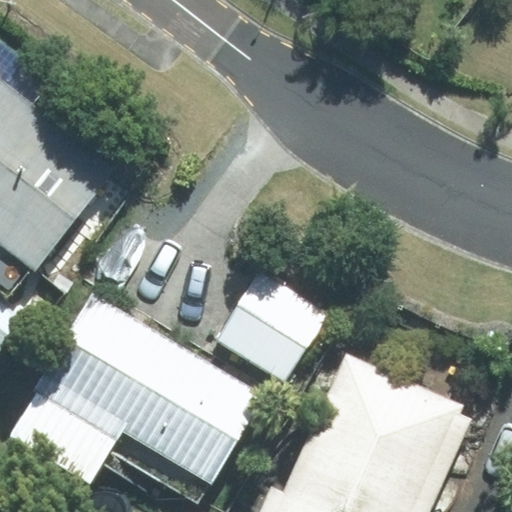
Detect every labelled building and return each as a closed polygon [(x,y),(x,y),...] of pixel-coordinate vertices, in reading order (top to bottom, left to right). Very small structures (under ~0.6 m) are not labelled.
[(26,111),(45,86),(0,50),(0,254),(30,278),(109,178),(26,111)] [(253,282),(214,345),(281,386),(319,325),(253,282)] [(89,297),(29,398),(108,445),(114,435),(206,490),(260,401),(89,297)] [(0,347),(21,324),(0,306),(0,347)] [(265,495),(257,511),(425,511),(465,424),(451,417),(453,410),(339,358),(275,500),(265,495)]
